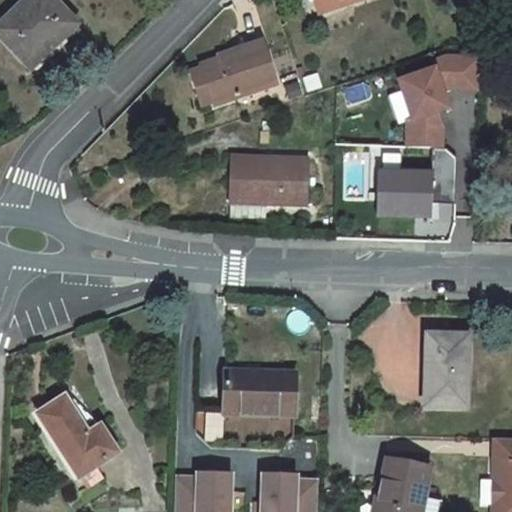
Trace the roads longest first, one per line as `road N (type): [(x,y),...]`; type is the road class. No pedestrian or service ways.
road 1 (residential): [(511,275),(222,268)]
road 2 (unknown): [(222,268),(199,433),(211,454),(249,465)]
road 3 (residential): [(14,252),(97,267),(222,268)]
road 4 (residential): [(67,130),(203,0)]
road 5 (residential): [(222,268),(40,227)]
